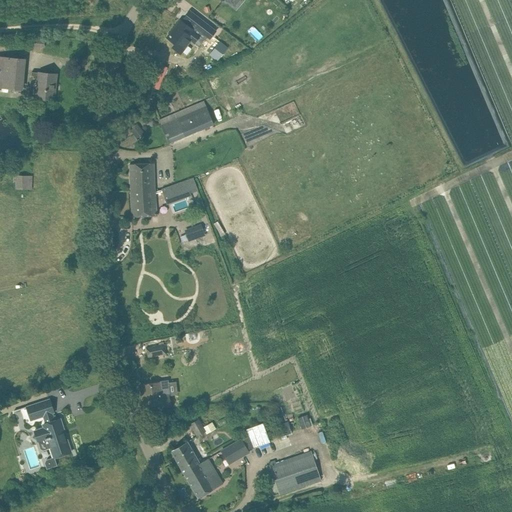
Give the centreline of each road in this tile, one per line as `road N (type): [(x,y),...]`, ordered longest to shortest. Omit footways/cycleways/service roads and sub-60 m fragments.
road 1 (unclassified): [(174,511),(129,403),(108,308),(102,122),(120,37)]
road 2 (unclassified): [(0,30),(74,27),(120,37)]
